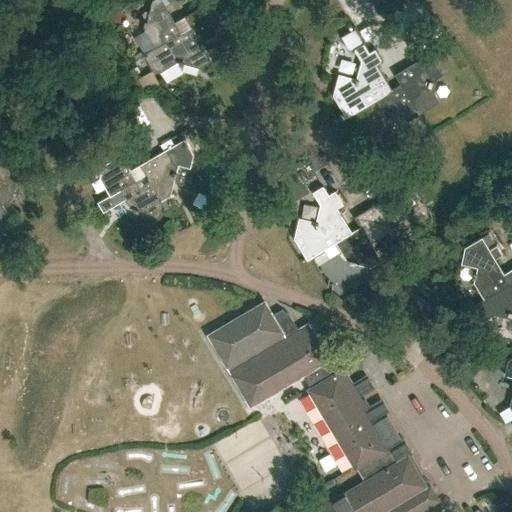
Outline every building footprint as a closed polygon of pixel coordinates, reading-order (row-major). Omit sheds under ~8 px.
[(155,49),(181,33),(166,7),(170,4),(168,0),(152,0),(147,21),(145,20),(143,26),(145,27),(144,31),(154,48),(155,49)] [(191,27),(200,43),(211,61),(216,58),(211,48),(206,51),(201,43),(217,34),(218,29),(220,30),(222,24),(220,24),(221,20),(211,3),(217,0),(212,0),(185,16),(191,27)] [(200,43),(191,27),(181,33),(155,49),(154,48),(143,54),(142,51),(132,57),(135,62),(145,57),(150,65),(153,72),(161,73),(175,65),(178,63),(183,65),(184,65),(184,64),(188,65),(199,68),(204,65),(211,61),(200,43)] [(392,89),(377,65),(383,61),(375,48),(368,52),(370,56),(362,61),(361,65),(357,79),(356,78),(354,84),(356,84),(355,88),(365,105),(357,110),(358,111),(376,100),(376,99),(392,89)] [(432,76),(425,65),(421,59),(429,54),(429,53),(410,65),(394,74),(400,84),(410,101),(412,100),(428,90),(429,86),(431,87),(433,81),(430,81),(432,76)] [(410,101),(400,84),(392,89),(376,99),(376,100),(387,117),(391,118),(391,120),(395,121),(395,119),(399,120),(417,110),(422,119),(423,118),(412,100),(410,101)] [(142,167),(148,177),(157,194),(158,193),(162,200),(171,195),(176,177),(178,178),(179,173),(177,172),(179,165),(190,168),(194,155),(185,138),(174,144),(171,138),(159,144),(163,151),(140,164),(142,167)] [(0,198),(3,204),(12,199),(17,182),(20,182),(21,178),(18,178),(22,161),(12,143),(1,149),(5,155),(0,157),(0,198)] [(119,149),(123,157),(106,167),(105,171),(103,170),(102,175),(104,176),(103,180),(112,197),(122,191),(139,182),(125,158),(131,155),(126,145),(120,149),(120,148),(119,149)] [(148,177),(139,182),(122,191),(112,197),(104,202),(107,207),(115,202),(113,198),(123,192),(132,209),(136,211),(136,213),(141,214),(141,212),(146,213),(163,204),(167,212),(168,211),(162,200),(158,193),(157,194),(148,177)] [(335,242),(351,232),(337,208),(343,204),(338,195),(323,204),(318,222),(316,222),(315,227),(317,227),(316,231),(326,249),(336,243),(335,242)] [(370,243),(371,242),(387,232),(388,228),(391,229),(393,224),(390,223),(391,219),(381,202),(389,198),(389,197),(354,217),(360,227),(370,243)] [(370,243),(360,227),(351,232),(335,242),(336,243),(345,260),(350,261),(350,262),(370,268),(382,261),(371,242),(370,243)] [(493,293),(510,283),(496,260),(502,256),(496,246),(490,250),(482,237),(464,248),(460,264),(476,268),(475,273),(474,272),(472,278),(474,278),(473,282),(483,299),(476,304),(477,305),(494,295),(493,293)] [(511,281),(510,283),(493,293),(494,295),(504,311),(509,312),(508,314),(511,315),(511,281)] [(278,318),(269,304),(213,338),(256,410),(309,378),(317,390),(313,392),(362,471),(364,470),(371,482),(323,511),(436,511),(448,505),(448,504),(445,505),(432,484),(429,486),(412,459),(415,457),(415,456),(403,463),(395,451),(408,443),(383,404),(373,410),(366,398),(376,392),(369,379),(359,386),(349,370),(338,377),(336,373),(341,370),(327,347),(324,348),(320,341),(323,340),(314,325),(303,332),(293,317),(286,313),(278,318)]
